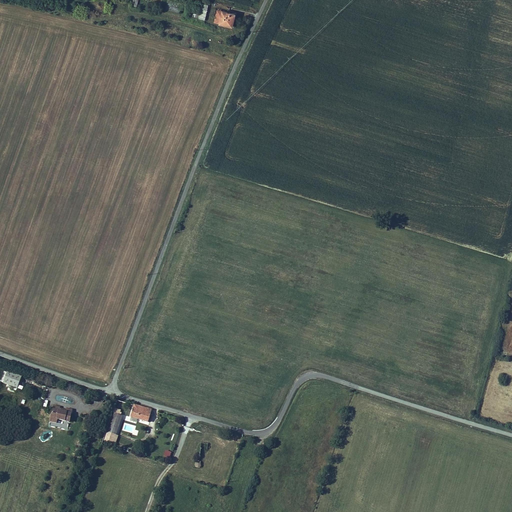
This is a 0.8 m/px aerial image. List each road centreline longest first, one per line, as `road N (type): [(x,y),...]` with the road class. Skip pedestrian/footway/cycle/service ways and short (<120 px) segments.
road 1 (residential): [(110,389),(264,432),(298,380),(316,373),(511,433)]
road 2 (residential): [(267,0),(110,389)]
